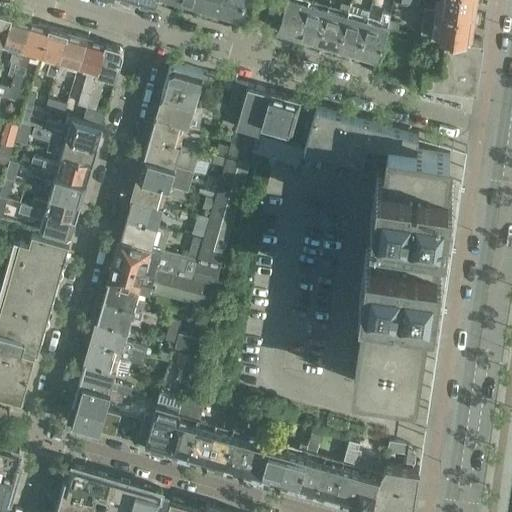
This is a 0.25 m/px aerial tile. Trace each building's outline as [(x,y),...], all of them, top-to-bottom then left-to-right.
[(200,0),(199,4),(211,7),(212,9),(219,11),(222,0),(200,0)] [(222,0),(219,11),(229,14),(233,13),(240,15),(244,0),(222,0)] [(285,0),(277,28),(278,28),(279,31),(286,33),(288,31),(297,34),(307,0),(285,0)] [(307,0),(297,34),(298,34),(299,37),(306,39),(309,38),(317,40),(328,3),(329,0),(321,0),(321,1),(318,0),(307,0)] [(328,3),(317,40),(318,40),(319,43),(326,45),(329,43),(337,45),(350,3),(350,0),(342,0),(341,0),(340,0),(339,6),(328,3)] [(434,0),(434,5),(473,11),(474,0),(434,0)] [(350,3),(337,45),(339,46),(340,49),(346,51),(349,49),(357,51),(370,8),(350,3)] [(473,11),(434,5),(434,8),(438,8),(436,20),(432,19),(430,32),(446,34),(470,36),(472,24),(475,22),(475,16),(473,13),(473,11)] [(370,8),(357,51),(359,52),(360,55),(365,56),(368,54),(377,57),(378,52),(380,53),(387,27),(388,23),(389,18),(390,13),(383,10),(382,12),(370,8)] [(0,42),(3,43),(11,13),(0,9),(0,42)] [(11,13),(3,43),(13,46),(9,60),(12,60),(8,73),(15,74),(16,71),(22,49),(21,49),(30,19),(11,13)] [(399,28),(400,19),(389,18),(388,23),(387,27),(399,28)] [(11,86),(8,96),(26,101),(27,101),(30,91),(19,88),(24,73),(31,52),(40,55),(49,24),(30,19),(21,49),(22,49),(16,71),(15,74),(11,86)] [(49,24),(40,55),(51,58),(47,71),(55,73),(59,60),(68,30),(49,24)] [(59,60),(55,73),(64,75),(68,63),(78,66),(87,35),(68,30),(59,60)] [(423,66),(421,80),(421,81),(473,98),(474,86),(476,86),(482,39),(470,38),(470,36),(446,34),(441,68),(423,66)] [(88,69),(77,107),(86,110),(96,71),(105,40),(87,35),(78,66),(88,69)] [(86,110),(84,117),(98,121),(102,123),(105,112),(96,110),(106,74),(112,76),(112,75),(116,76),(123,51),(119,44),(105,40),(96,71),(86,110)] [(169,64),(161,93),(194,102),(202,73),(201,73),(203,68),(175,60),(169,63),(169,64)] [(247,82),(235,79),(228,102),(212,97),(209,106),(226,110),(238,114),(246,86),(247,82)] [(239,157),(246,132),(247,125),(258,129),(261,119),(270,88),(247,81),(247,82),(246,86),(238,114),(236,122),(232,135),(230,144),(227,153),(226,155),(224,164),(216,190),(215,196),(205,230),(204,232),(203,236),(197,257),(219,264),(223,252),(212,249),(239,157)] [(0,82),(0,93),(2,94),(8,96),(11,86),(0,82)] [(270,88),(261,119),(258,129),(289,137),(300,97),(270,88)] [(30,91),(27,101),(34,103),(37,92),(30,90),(30,91)] [(161,93),(155,114),(186,122),(188,123),(196,125),(202,104),(194,102),(161,93)] [(49,96),(46,106),(64,112),(67,101),(49,96)] [(26,101),(21,120),(28,122),(34,103),(27,101),(26,101)] [(304,146),(320,150),(321,146),(362,159),(368,139),(389,142),(417,145),(419,131),(392,123),(385,121),(317,101),(304,146)] [(236,122),(238,114),(226,110),(220,132),(232,135),(236,122)] [(48,118),(45,127),(96,141),(98,135),(99,135),(102,123),(98,121),(84,117),(72,113),(69,125),(48,118)] [(155,114),(149,133),(180,142),(186,122),(155,114)] [(34,124),(32,132),(49,138),(46,148),(61,152),(92,160),(95,149),(94,149),(96,141),(45,127),(34,124)] [(298,163),(303,148),(304,144),(258,130),(253,149),(298,163)] [(149,133),(143,154),(175,162),(194,168),(200,148),(196,147),(186,144),(180,142),(149,133)] [(14,138),(3,135),(1,141),(12,144),(14,138)] [(227,153),(230,144),(219,141),(216,150),(227,153)] [(359,291),(366,292),(353,378),(415,387),(428,301),(435,302),(442,254),(435,253),(439,227),(446,228),(453,180),(446,178),(450,150),(417,145),(389,142),(385,169),(377,168),(370,216),(377,217),(373,244),(366,243),(359,291)] [(1,143),(0,148),(0,164),(7,166),(13,147),(1,143)] [(33,155),(31,164),(33,165),(56,170),(86,179),(88,172),(92,160),(61,152),(58,162),(33,155)] [(224,164),(226,155),(215,152),(212,161),(224,164)] [(142,167),(140,174),(187,188),(194,168),(175,162),(143,154),(140,165),(142,167)] [(239,157),(212,249),(223,252),(250,160),(239,157)] [(10,159),(5,177),(13,179),(18,161),(10,159)] [(33,165),(30,172),(40,175),(40,176),(47,178),(44,188),(50,190),(52,190),(81,199),(84,186),(83,186),(86,179),(56,170),(33,165)] [(135,183),(132,194),(163,203),(166,191),(190,198),(192,190),(187,188),(140,174),(137,182),(135,183)] [(4,177),(0,192),(0,195),(7,197),(12,179),(4,177)] [(216,190),(204,186),(202,193),(215,196),(216,190)] [(34,195),(31,204),(39,206),(45,208),(75,216),(77,209),(78,209),(81,199),(52,190),(50,190),(47,199),(34,195)] [(126,215),(157,224),(163,203),(132,194),(126,215)] [(213,200),(205,197),(202,208),(210,210),(213,200)] [(21,201),(18,209),(21,210),(42,216),(39,227),(70,236),(74,224),(73,223),(75,216),(45,208),(39,206),(31,204),(24,202),(21,201)] [(126,215),(120,235),(151,244),(154,234),(167,237),(170,228),(157,224),(126,215)] [(204,232),(205,230),(197,228),(196,234),(203,236),(204,232)] [(68,242),(32,231),(29,242),(15,238),(11,251),(4,277),(0,290),(0,327),(40,339),(45,323),(38,321),(43,304),(50,306),(59,275),(52,273),(57,256),(64,258),(68,242)] [(197,257),(203,236),(192,233),(187,254),(197,257)] [(120,235),(114,256),(155,268),(155,266),(214,283),(216,276),(219,264),(151,244),(120,235)] [(114,256),(108,277),(139,286),(149,288),(208,305),(212,292),(214,283),(155,266),(155,268),(114,256)] [(225,278),(219,277),(216,276),(214,283),(212,292),(214,293),(222,295),(225,278)] [(108,277),(103,297),(134,306),(146,308),(148,300),(136,297),(139,286),(108,277)] [(103,297),(97,317),(128,326),(131,314),(140,316),(142,308),(134,306),(103,297)] [(95,331),(93,338),(145,353),(148,344),(125,338),(128,326),(97,317),(94,328),(95,331)] [(174,339),(180,319),(171,317),(165,337),(174,339)] [(0,382),(6,384),(5,390),(21,395),(34,348),(38,349),(40,339),(0,327),(0,382)] [(195,351),(199,336),(178,330),(174,345),(195,351)] [(85,358),(116,367),(120,355),(143,361),(145,353),(93,338),(88,357),(85,358)] [(170,350),(163,349),(162,348),(160,357),(168,359),(170,350)] [(188,379),(195,353),(180,349),(173,375),(188,379)] [(85,358),(79,379),(110,388),(130,393),(132,385),(119,382),(119,381),(113,379),(116,367),(85,358)] [(79,379),(73,399),(105,408),(108,396),(130,402),(132,394),(130,393),(110,388),(79,379)] [(176,415),(167,448),(186,453),(196,421),(197,416),(200,416),(206,396),(184,390),(179,408),(176,415)] [(128,415),(105,408),(73,399),(68,417),(69,420),(69,421),(98,429),(99,425),(100,425),(102,418),(125,424),(128,415)] [(146,437),(144,442),(166,449),(167,448),(176,415),(179,408),(156,401),(146,437)] [(196,421),(186,453),(223,463),(239,406),(225,402),(222,412),(226,414),(223,423),(200,416),(197,416),(196,421)] [(239,406),(223,463),(259,473),(270,436),(244,429),(246,420),(251,421),(254,410),(239,406)] [(140,418),(150,421),(153,412),(143,410),(140,418)] [(306,447),(305,452),(295,484),(333,494),(343,457),(317,449),(319,440),(321,441),(324,430),(312,427),(310,437),(308,443),(306,447)] [(134,439),(144,442),(147,434),(136,431),(134,439)] [(348,438),(338,435),(335,445),(346,448),(348,438)] [(270,436),(259,473),(295,484),(305,452),(306,447),(308,443),(300,441),(299,444),(270,436)] [(415,456),(415,453),(415,451),(414,450),(413,446),(411,444),(410,443),(406,441),(404,441),(389,438),(386,448),(404,451),(403,460),(414,462),(415,456)] [(358,442),(349,439),(347,449),(364,454),(365,452),(358,442)] [(0,468),(15,473),(18,462),(15,461),(18,448),(0,442),(0,468)] [(343,457),(333,494),(350,499),(370,505),(377,480),(378,480),(380,474),(379,473),(380,469),(380,467),(343,457)] [(377,480),(370,505),(392,511),(412,511),(419,466),(385,461),(380,469),(379,473),(380,474),(378,480),(377,480)] [(64,475),(60,489),(88,498),(96,470),(72,463),(68,476),(64,475)] [(0,468),(0,506),(1,507),(5,508),(9,497),(15,473),(0,468)] [(96,470),(88,498),(94,499),(97,492),(107,495),(112,478),(113,475),(107,473),(96,470)] [(112,478),(107,495),(102,511),(128,511),(137,482),(113,475),(112,478)] [(137,482),(128,511),(154,511),(159,499),(158,498),(161,488),(137,482)] [(53,511),(94,511),(97,504),(94,499),(88,498),(60,489),(54,511),(53,511)] [(168,494),(166,500),(169,501),(165,511),(198,511),(199,510),(201,503),(168,494)] [(203,511),(202,511),(227,511),(229,507),(206,501),(203,510),(203,511)]
